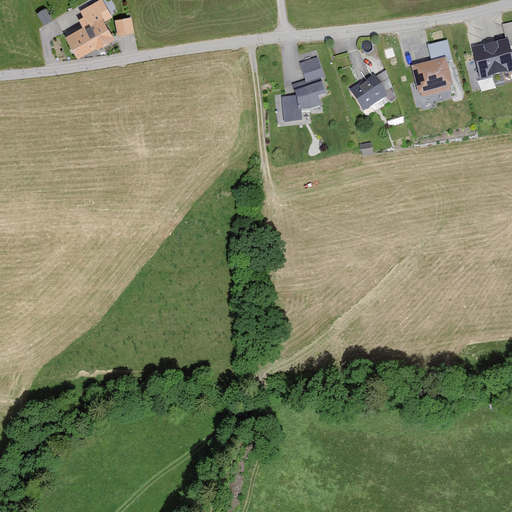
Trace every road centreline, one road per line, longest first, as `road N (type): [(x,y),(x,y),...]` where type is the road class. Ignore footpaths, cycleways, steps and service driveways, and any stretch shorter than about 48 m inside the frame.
road 1 (unclassified): [(0,76),(511,3)]
road 2 (track): [(250,40),(265,168),(254,197),(260,336),(242,381)]
road 3 (track): [(119,511),(218,426),(242,381)]
